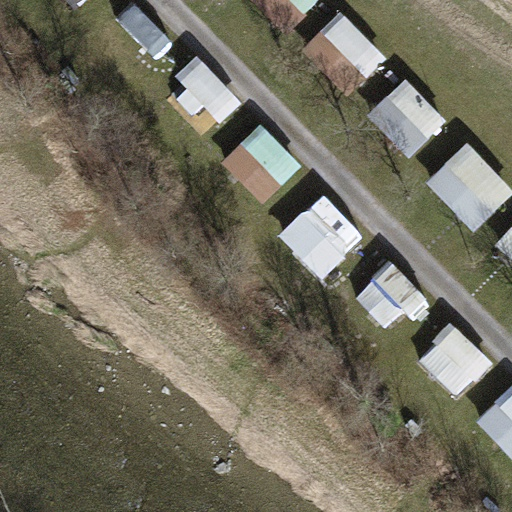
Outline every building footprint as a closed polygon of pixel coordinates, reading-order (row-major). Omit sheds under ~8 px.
[(261,0),(289,33),(323,4),(320,0),(261,0)] [(342,21),(325,40),(370,80),(386,62),(342,21)] [(211,66),(184,80),(209,130),(237,116),(211,66)] [(376,126),(413,163),(449,128),(412,91),(376,126)] [(226,169),(266,210),(305,174),(265,132),(226,169)] [(511,191),(472,151),(431,191),(478,237),(511,203),(511,191)] [(330,267),(359,236),(325,204),(296,235),(330,267)] [(511,258),(511,236),(501,247),(511,258)] [(452,330),(421,368),(464,402),(495,364),(452,330)] [(511,395),(479,428),(511,460),(511,395)]
